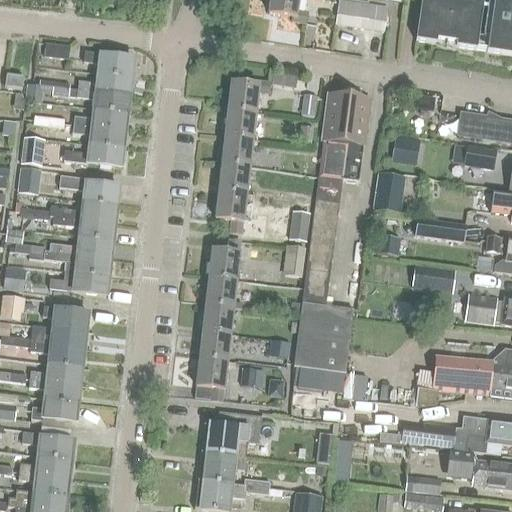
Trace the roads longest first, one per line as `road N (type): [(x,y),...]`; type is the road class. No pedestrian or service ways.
road 1 (residential): [(122,511),(177,42)]
road 2 (residential): [(511,96),(177,42)]
road 3 (residential): [(177,42),(0,22)]
